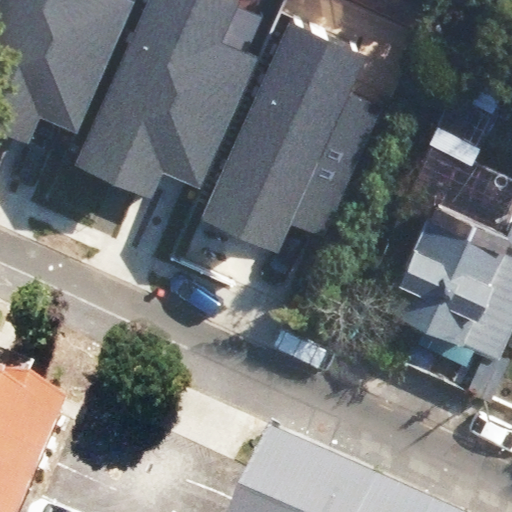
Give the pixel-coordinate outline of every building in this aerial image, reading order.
[(135,0),(0,0),(0,128),(28,141),(39,118),(75,134),(135,0)] [(275,17),(237,0),(148,0),(74,166),(151,200),(163,174),(198,189),(275,17)] [(390,0),(344,0),(377,21),(390,0)] [(370,57),(282,17),(193,215),(281,254),(295,223),(323,235),(381,106),(353,94),(370,57)] [(438,206),(392,309),(502,358),(511,336),(511,230),(508,238),(438,206)] [(0,511),(31,511),(82,400),(39,381),(44,371),(0,351),(0,511)] [(383,511),(264,461),(241,511),(383,511)]
